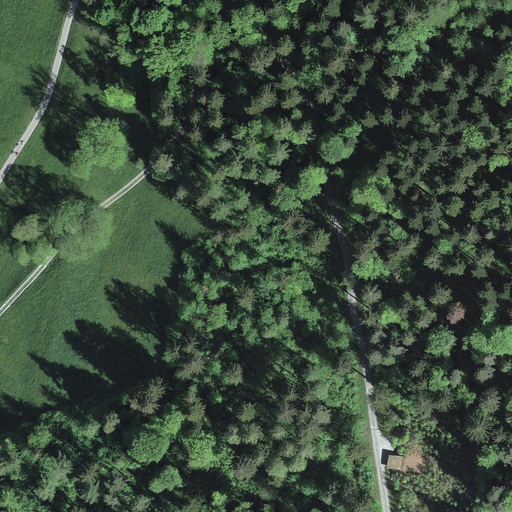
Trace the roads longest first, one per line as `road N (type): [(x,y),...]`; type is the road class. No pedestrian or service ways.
road 1 (track): [(264,0),(275,50),(335,171),(384,511)]
road 2 (track): [(0,311),(152,166),(212,66),(223,0)]
road 3 (track): [(0,178),(38,119),(76,0)]
